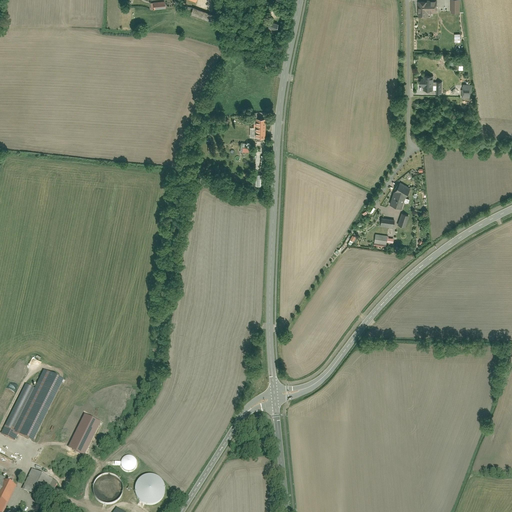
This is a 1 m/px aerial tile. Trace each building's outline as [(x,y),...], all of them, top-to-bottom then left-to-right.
[(418,1),(418,16),(431,16),(431,13),(436,13),(436,0),(423,0),(424,1),(418,1)] [(450,0),(451,13),(458,13),(458,0),(450,0)] [(165,1),(153,3),(150,3),(151,10),(154,10),(165,9),(165,1)] [(214,15),(193,8),(190,15),(211,23),(214,15)] [(278,24),(267,21),(265,27),(276,31),(278,24)] [(433,75),(423,75),(423,78),(422,78),(422,86),(423,86),(423,90),(436,90),(436,94),(442,94),(442,81),(433,81),(433,75)] [(472,85),(462,85),(462,90),(461,90),(461,98),(472,98),(472,85)] [(256,118),(255,137),(264,137),(264,118),(256,118)] [(242,147),(250,147),(250,143),(241,143),(241,151),(242,151),(242,147)] [(394,191),(390,205),(401,208),(405,197),(410,188),(399,182),(394,191)] [(402,212),(398,225),(405,227),(409,215),(402,212)] [(381,217),(380,227),(393,229),(394,219),(381,217)] [(375,233),(374,245),(386,247),(387,242),(392,243),(393,238),(388,237),(388,235),(375,233)] [(33,443),(63,382),(43,372),(12,433),(33,443)] [(34,389),(25,384),(0,433),(10,438),(34,389)] [(57,483),(32,471),(22,491),(47,503),(57,483)] [(93,486),(92,491),(94,496),(97,500),(101,503),(106,505),(111,505),(116,502),(119,499),(122,495),(123,490),(122,486),(120,481),(117,478),(113,476),(108,475),(103,475),(99,477),(95,481),(93,486)] [(136,479),(136,491),(139,504),(153,504),(164,501),(164,489),(160,476),(149,475),(136,479)] [(0,511),(4,511),(17,487),(6,481),(6,479),(0,476),(0,511)]
